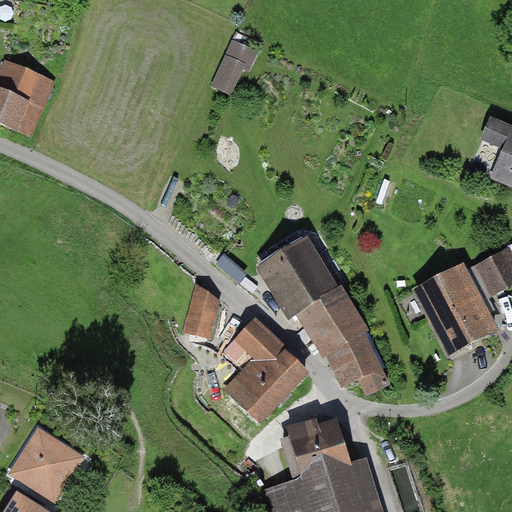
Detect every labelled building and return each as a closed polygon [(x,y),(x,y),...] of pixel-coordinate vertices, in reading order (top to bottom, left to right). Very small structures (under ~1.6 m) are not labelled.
[(239,97),(257,50),(232,40),(214,87),(239,97)] [(0,74),(0,125),(29,138),(52,84),(5,64),(0,74)] [(494,177),(511,185),(511,132),(492,123),(485,139),(507,149),(494,177)] [(305,247),(266,271),(295,317),(303,312),(334,294),(305,247)] [(511,263),(507,254),(483,266),(498,293),(511,285),(511,263)] [(462,270),(423,290),(436,315),(432,316),(452,354),(495,331),(462,270)] [(208,338),(218,304),(199,291),(188,332),(208,338)] [(329,356),(334,354),(347,385),(362,379),(370,394),(388,385),(364,333),(339,291),(334,294),(303,312),(329,356)] [(253,324),(238,340),(261,362),(276,345),(253,324)] [(258,423),(307,373),(276,345),(261,362),(228,395),(258,423)] [(289,432),(292,438),(285,441),(298,485),(306,483),(352,469),(339,425),(320,430),(318,424),(289,432)] [(7,476),(60,511),(92,464),(39,429),(7,476)] [(365,511),(352,469),(306,483),(314,511),(365,511)] [(9,511),(46,511),(20,496),(9,511)]
